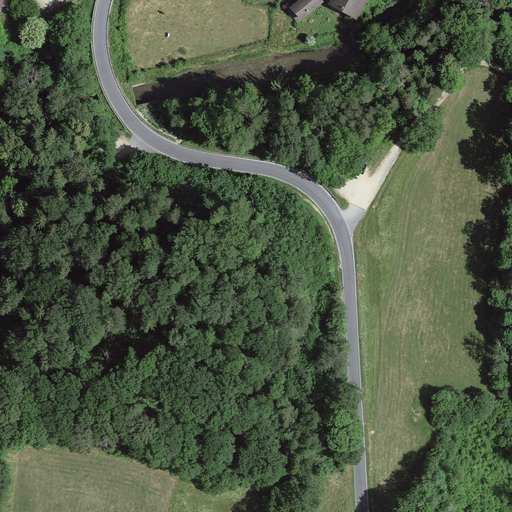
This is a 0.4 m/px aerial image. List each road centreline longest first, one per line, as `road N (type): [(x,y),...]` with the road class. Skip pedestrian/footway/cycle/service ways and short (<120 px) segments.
road 1 (tertiary): [(362,511),(346,248),(331,207),(286,173),(165,147),(131,121),(109,85)]
road 2 (track): [(511,70),(472,56),(461,60),(443,99),(385,172)]
road 3 (track): [(0,193),(63,159),(153,140)]
